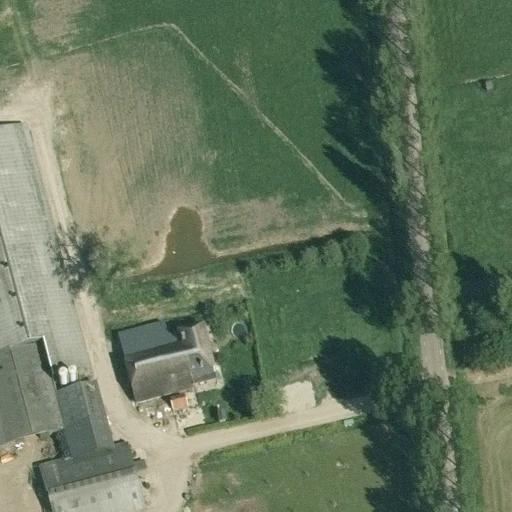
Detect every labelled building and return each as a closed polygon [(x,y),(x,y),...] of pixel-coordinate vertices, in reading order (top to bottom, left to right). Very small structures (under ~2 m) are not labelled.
[(0,134),(0,450),(66,433),(73,459),(112,449),(105,423),(68,284),(26,127),(0,134)] [(181,392),(168,339),(165,325),(117,337),(135,407),(171,397),(182,394),(181,392)] [(202,331),(168,339),(181,392),(215,383),(202,331)] [(184,398),(169,402),(172,414),(187,410),(184,398)] [(73,459),(38,468),(51,511),(144,511),(145,511),(127,445),(112,449),(73,459)]
